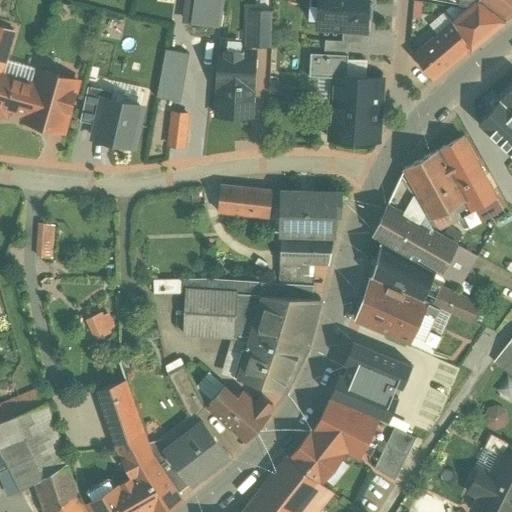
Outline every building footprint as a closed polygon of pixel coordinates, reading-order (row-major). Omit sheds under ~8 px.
[(224,0),(207,0),(205,22),(222,24),(224,0)] [(319,0),(318,28),(343,30),(366,31),(367,17),(372,17),(372,4),(367,3),(367,0),(319,0)] [(511,13),(511,0),(478,0),(478,1),(505,21),(511,13)] [(505,21),(478,1),(470,6),(452,22),(471,50),(506,21),(505,21)] [(248,10),(247,46),(271,47),(273,11),(248,10)] [(413,55),(434,80),(471,50),(452,22),(413,55)] [(366,31),(343,30),(342,42),(349,42),(370,44),(371,32),(366,31)] [(0,71),(10,35),(0,31),(0,115),(19,120),(17,129),(57,140),(73,82),(32,70),(27,86),(0,78),(0,71)] [(349,42),(342,42),(325,41),(324,54),(348,55),(349,42)] [(255,52),(219,51),(216,115),(252,116),(255,52)] [(309,76),(334,77),(334,75),(347,76),(348,55),(324,54),(310,53),(309,76)] [(347,76),(334,75),(334,77),(330,140),(378,141),(382,78),(347,76)] [(511,77),(477,116),(505,149),(511,142),(511,77)] [(110,91),(85,86),(80,108),(78,120),(91,122),(87,141),(133,150),(143,104),(108,97),(110,91)] [(183,115),(163,112),(159,145),(178,148),(183,115)] [(463,137),(403,169),(431,219),(467,200),(472,209),(495,196),(463,137)] [(434,231),(402,175),(373,235),(416,260),(417,258),(441,271),(457,245),(434,231)] [(272,191),(221,185),(218,211),(269,217),(272,191)] [(341,197),(282,195),(279,233),(281,234),(335,235),(336,215),(341,215),(341,197)] [(36,257),(55,259),(58,225),(39,223),(36,257)] [(281,234),(280,263),(314,264),(328,265),(335,235),(281,234)] [(435,273),(381,242),(371,277),(373,278),(423,301),(435,273)] [(314,264),(280,263),(279,283),(314,284),(314,264)] [(373,278),(358,320),(410,343),(427,302),(423,301),(373,278)] [(177,280),(152,279),(151,291),(176,292),(177,280)] [(440,286),(432,304),(472,322),(479,304),(440,286)] [(253,289),(240,341),(301,358),(321,294),(253,289)] [(113,331),(108,310),(82,317),(88,338),(113,331)] [(390,354),(345,337),(322,396),(365,414),(390,354)] [(511,337),(495,361),(511,374),(511,337)] [(242,342),(231,377),(284,395),(296,360),(242,342)] [(388,405),(419,419),(443,359),(414,346),(388,405)] [(223,378),(195,411),(232,452),(273,405),(223,378)] [(85,511),(149,511),(182,493),(146,450),(145,444),(121,381),(87,392),(120,476),(79,500),(85,511)] [(365,414),(322,396),(308,421),(316,425),(309,435),(354,459),(376,421),(365,414)] [(496,431),(508,412),(491,402),(479,421),(496,431)] [(228,455),(192,412),(146,450),(182,493),(228,455)] [(388,426),(371,469),(394,478),(411,435),(388,426)] [(343,455),(301,432),(283,454),(320,483),(343,455)] [(511,459),(493,451),(485,468),(474,463),(468,475),(511,495),(511,459)] [(319,511),(333,494),(320,483),(279,452),(232,511),(319,511)] [(0,511),(24,511),(4,475),(0,477),(0,511)] [(469,497),(461,511),(511,511),(511,495),(468,475),(457,491),(469,497)] [(44,511),(82,511),(73,496),(44,511)]
